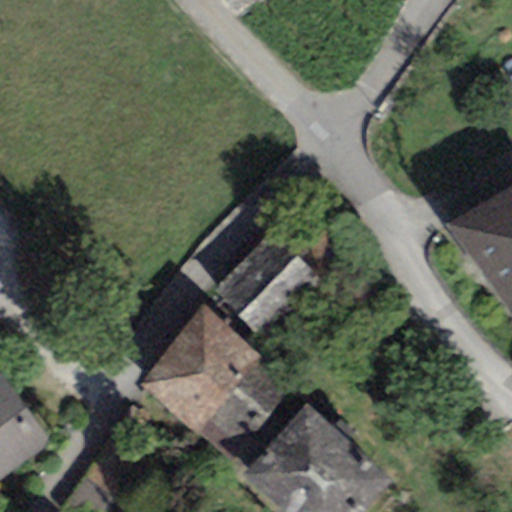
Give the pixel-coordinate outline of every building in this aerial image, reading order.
[(219,0),(235,21),(262,0),(219,0)] [(511,312),(511,187),(446,226),(508,316),(511,312)] [(349,216),(305,236),(323,276),(367,256),(349,216)] [(312,277),(270,234),(212,291),(254,334),(312,277)] [(204,305),(140,385),(195,432),(238,470),(298,401),(255,363),(260,358),(204,305)] [(0,477),(47,442),(0,380),(0,477)] [(364,511),(390,484),(306,407),(244,473),(285,511),(364,511)]
